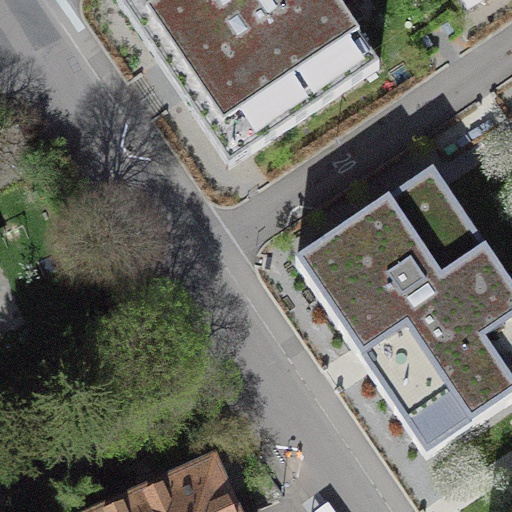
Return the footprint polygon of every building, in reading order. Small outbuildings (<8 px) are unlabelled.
[(397,77),(345,0),(116,0),(232,175),(240,169),(245,177),(397,77)] [(491,0),(462,0),(471,13),(491,0)] [(0,134),(0,172),(30,159),(15,128),(0,134)] [(511,412),(511,295),(433,180),(302,270),(436,464),(511,412)] [(153,495),(134,504),(137,511),(230,511),(211,469),(153,495)]
